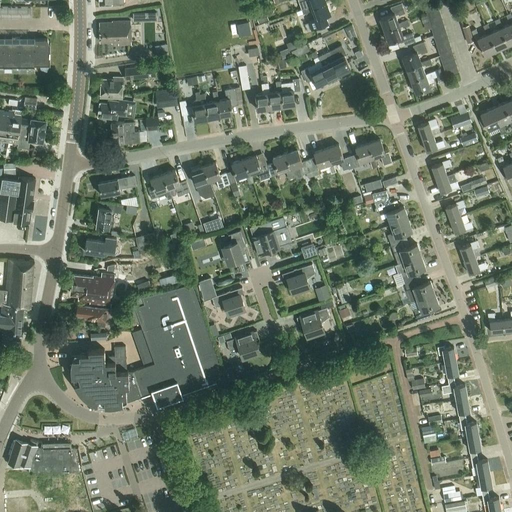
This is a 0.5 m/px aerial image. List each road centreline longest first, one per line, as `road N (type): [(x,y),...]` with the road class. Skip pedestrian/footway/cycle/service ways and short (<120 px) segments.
road 1 (residential): [(511,472),(394,117)]
road 2 (residential): [(68,167),(394,117)]
road 3 (track): [(434,511),(392,342),(464,316)]
road 4 (tertiary): [(68,167),(81,0)]
road 5 (residential): [(146,420),(284,370)]
road 6 (residential): [(394,117),(511,68)]
road 7 (residential): [(146,420),(80,414),(35,374)]
road 8 (residential): [(394,117),(352,0)]
road 9 (tertiary): [(35,374),(56,253)]
